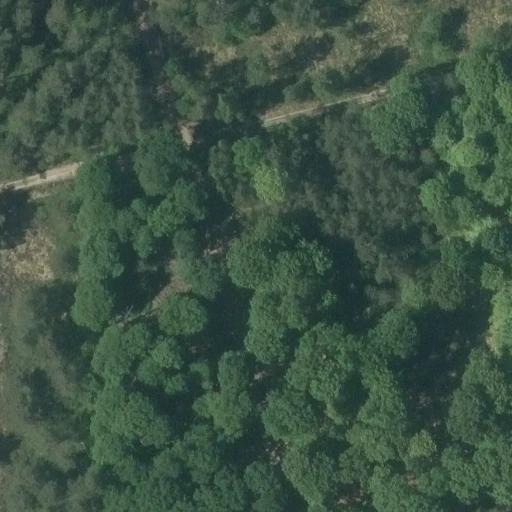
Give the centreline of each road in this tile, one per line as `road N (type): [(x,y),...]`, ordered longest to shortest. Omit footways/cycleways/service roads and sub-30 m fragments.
road 1 (track): [(136,0),(280,511)]
road 2 (track): [(511,62),(0,189)]
